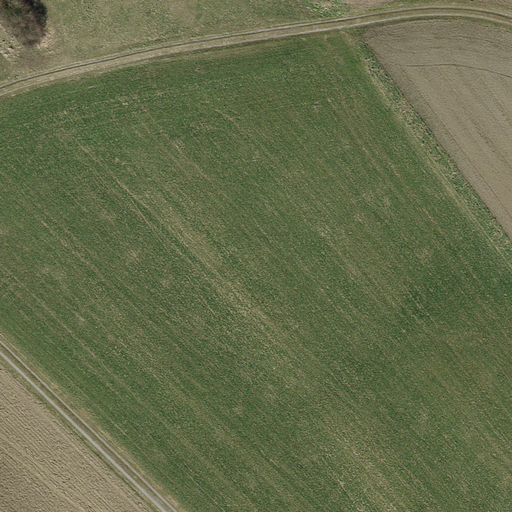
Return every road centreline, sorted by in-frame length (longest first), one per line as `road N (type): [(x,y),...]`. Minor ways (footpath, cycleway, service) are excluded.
road 1 (track): [(511,10),(368,13),(119,55),(0,87)]
road 2 (track): [(174,511),(0,342)]
